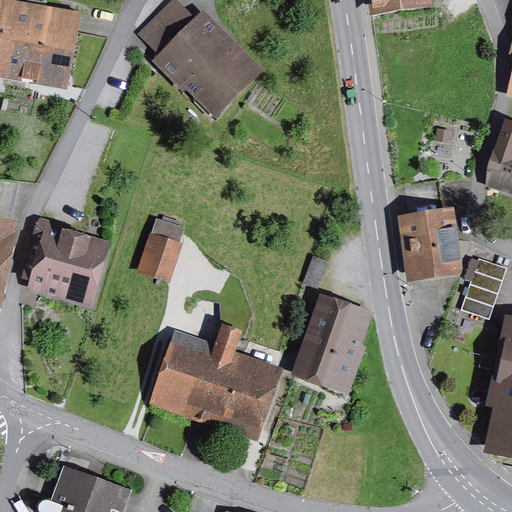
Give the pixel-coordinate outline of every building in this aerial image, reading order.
[(11,0),(0,0),(0,69),(5,71),(7,65),(64,76),(75,17),(44,11),(42,20),(9,14),(11,0)] [(431,2),(430,0),(378,0),(380,8),(431,2)] [(254,72),(233,51),(229,55),(197,24),(165,56),(201,93),(204,90),(220,106),(254,72)] [(511,125),(506,124),(487,179),(511,186),(511,125)] [(439,132),(437,141),(446,143),(448,134),(439,132)] [(437,181),(404,185),(407,204),(439,200),(437,181)] [(407,204),(417,276),(451,272),(444,217),(442,217),(439,200),(407,204)] [(0,267),(4,246),(9,247),(13,226),(0,223),(0,267)] [(157,224),(141,270),(165,278),(181,232),(157,224)] [(37,227),(25,275),(85,293),(99,247),(37,227)] [(222,251),(211,256),(218,270),(229,264),(222,251)] [(314,257),(304,284),(316,288),(326,262),(314,257)] [(479,259),(461,310),(489,320),(507,269),(479,259)] [(329,299),(304,372),(347,387),(361,348),(352,345),(364,312),(329,299)] [(511,324),(510,324),(496,391),(503,393),(511,394),(511,324)] [(179,337),(159,394),(252,427),(268,379),(228,365),(238,336),(223,331),(216,350),(179,337)] [(511,394),(503,393),(491,448),(511,452),(511,394)] [(70,494),(66,506),(46,501),(39,505),(38,511),(120,511),(129,489),(96,477),(95,482),(74,474),(67,493),(70,494)]
